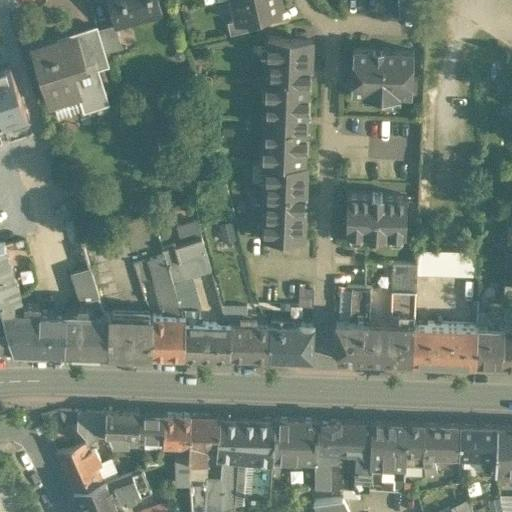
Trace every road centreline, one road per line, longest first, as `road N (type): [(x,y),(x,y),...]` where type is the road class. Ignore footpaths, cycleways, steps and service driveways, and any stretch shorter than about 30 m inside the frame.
road 1 (primary): [(0,383),(326,391)]
road 2 (residential): [(326,391),(326,146)]
road 3 (primary): [(326,391),(511,397)]
